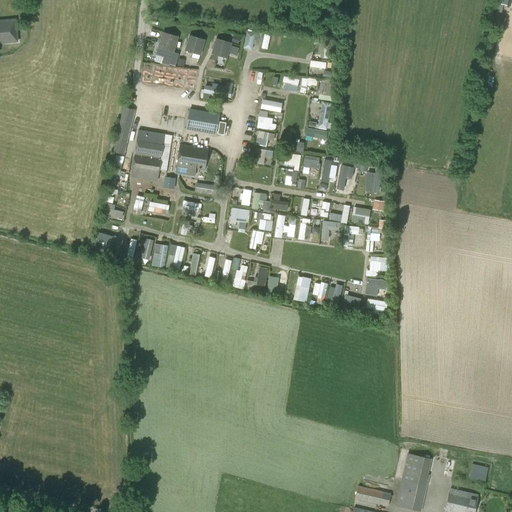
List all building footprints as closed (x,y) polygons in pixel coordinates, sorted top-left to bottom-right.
[(0,21),(0,43),(17,42),(15,20),(0,21)] [(247,31),(244,48),(253,50),(254,44),(261,45),(263,34),(247,31)] [(173,51),(177,37),(163,33),(159,47),(173,51)] [(200,55),(204,41),(190,36),(186,50),(200,55)] [(233,38),(232,45),(239,47),(241,40),(233,38)] [(227,58),(231,43),(217,39),(213,54),(227,58)] [(318,69),(317,75),(331,77),(332,71),(318,69)] [(282,90),(298,91),(299,78),(283,77),(282,90)] [(317,86),(317,78),(302,78),(302,86),(317,86)] [(225,94),(233,93),(233,79),(205,79),(205,96),(225,96),(225,94)] [(320,99),(331,100),(331,83),(320,83),(320,99)] [(262,100),(261,109),(282,111),(283,102),(262,100)] [(321,102),(319,128),(329,129),(332,103),(321,102)] [(124,155),(135,110),(124,107),(113,152),(124,155)] [(185,130),(216,135),(219,114),(189,109),(185,130)] [(276,118),(268,117),(269,111),(260,110),(257,128),(274,130),(276,118)] [(138,137),(135,155),(131,177),(138,178),(158,182),(164,142),(165,134),(139,130),(138,137)] [(267,146),(268,140),(274,141),(275,134),(258,130),(255,144),(267,146)] [(303,152),(304,142),(292,141),(291,150),(303,152)] [(205,170),(208,150),(181,145),(176,173),(195,176),(196,168),(205,170)] [(254,160),(264,162),(265,156),(272,158),(274,151),(256,147),(254,160)] [(285,164),(298,166),(300,155),(287,153),(285,164)] [(303,166),(319,168),(320,157),(304,156),(303,166)] [(328,182),(332,160),(325,159),(320,180),(328,182)] [(355,172),(348,171),(350,163),(342,162),(338,183),(352,186),(355,172)] [(269,181),(272,169),(260,166),(257,179),(269,181)] [(374,193),(382,193),(382,167),(375,167),(374,193)] [(287,169),(284,183),(295,185),(298,171),(287,169)] [(163,187),(174,188),(176,178),(165,176),(163,187)] [(195,190),(215,195),(217,186),(197,182),(195,190)] [(243,188),(241,204),(250,205),(252,190),(243,188)] [(254,192),(252,207),(262,208),(262,210),(270,210),(270,200),(266,200),(267,193),(254,192)] [(271,207),(288,210),(289,202),(279,200),(280,194),(273,193),(271,207)] [(141,209),(144,197),(137,195),(134,207),(141,209)] [(308,216),(311,199),(304,198),(301,214),(308,216)] [(184,200),(182,208),(200,212),(202,204),(184,200)] [(329,217),(330,202),(322,201),(321,216),(329,217)] [(109,203),(105,214),(121,220),(124,212),(115,209),(116,205),(109,203)] [(148,212),(169,213),(169,204),(149,203),(148,212)] [(347,222),(350,206),(344,205),(343,214),(330,212),(329,219),(347,222)] [(351,221),(368,224),(371,209),(354,206),(351,221)] [(239,221),(238,231),(246,232),(249,209),(232,207),(230,220),(239,221)] [(284,238),(285,215),(277,214),(276,237),(284,238)] [(271,230),(273,221),(260,219),(258,228),(271,230)] [(312,234),(320,234),(319,219),(312,219),(312,234)] [(339,231),(340,221),(323,221),(322,240),(329,240),(329,230),(339,231)] [(346,225),(343,246),(352,247),(354,234),(358,234),(360,227),(346,225)] [(373,251),(373,241),(378,241),(378,227),(369,227),(368,251),(373,251)] [(256,249),(258,243),(262,244),(265,232),(253,229),(249,248),(256,249)] [(130,238),(128,254),(135,255),(137,239),(130,238)] [(143,260),(151,260),(153,239),(145,238),(143,260)] [(107,250),(109,241),(98,239),(97,248),(107,250)] [(153,266),(165,267),(167,244),(155,243),(153,266)] [(180,271),(185,247),(171,244),(166,267),(180,271)] [(191,253),(190,273),(197,273),(199,247),(187,247),(187,253),(191,253)] [(207,262),(202,261),(199,276),(212,278),(216,256),(208,255),(207,262)] [(367,270),(366,276),(377,276),(377,271),(387,271),(387,256),(371,256),(370,270),(367,270)] [(240,264),(241,259),(235,257),(228,285),(242,288),(248,266),(240,264)] [(227,283),(232,260),(226,259),(221,281),(227,283)] [(277,291),(280,279),(271,276),(267,288),(277,291)] [(296,276),(295,300),(309,301),(310,277),(296,276)] [(367,278),(366,287),(386,289),(387,280),(367,278)] [(324,302),(328,283),(321,281),(317,301),(324,302)] [(343,287),(332,284),(327,303),(338,306),(343,287)] [(360,307),(360,297),(345,296),(344,306),(360,307)] [(387,310),(388,301),(368,299),(367,309),(387,310)] [(86,444),(88,428),(54,423),(52,439),(86,444)] [(43,469),(63,473),(68,450),(47,446),(43,469)] [(395,506),(420,511),(429,475),(428,474),(431,459),(407,454),(395,506)] [(472,464),(468,478),(485,482),(488,467),(472,464)] [(354,499),(387,506),(390,493),(357,486),(354,499)] [(473,511),(477,498),(449,491),(444,511),(473,511)]
